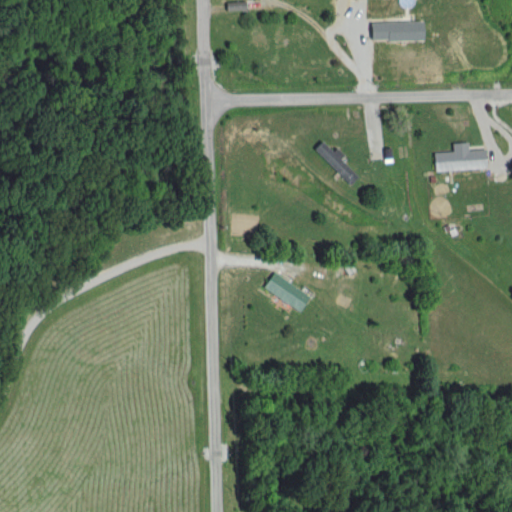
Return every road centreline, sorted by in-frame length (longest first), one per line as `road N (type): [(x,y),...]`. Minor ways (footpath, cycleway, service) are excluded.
road 1 (residential): [(211,511),(206,189),(190,0)]
road 2 (residential): [(194,96),(511,92)]
